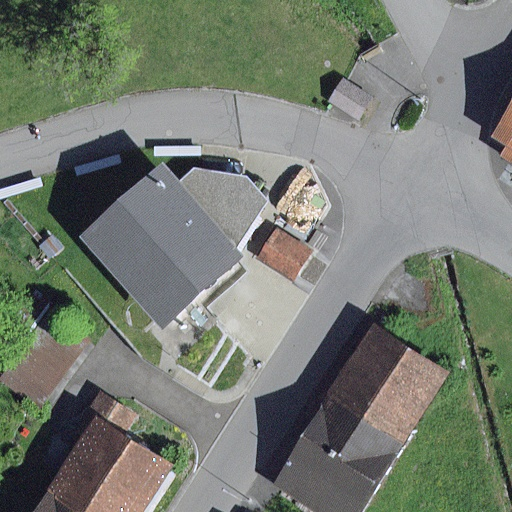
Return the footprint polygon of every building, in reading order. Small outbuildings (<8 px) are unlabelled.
[(380,100),(347,79),(332,103),(365,124),(380,100)] [(511,102),(489,138),(503,147),(495,160),(511,170),(511,102)] [(196,178),(183,164),(96,237),(180,331),(267,258),(254,243),(281,203),(259,177),(206,171),(196,178)] [(322,253),(285,231),(266,263),(303,285),(322,253)] [(98,342),(53,310),(2,381),(47,413),(98,342)] [(375,511),(465,373),(387,323),(281,487),(319,511),(375,511)] [(162,511),(191,467),(109,416),(48,511),(162,511)]
